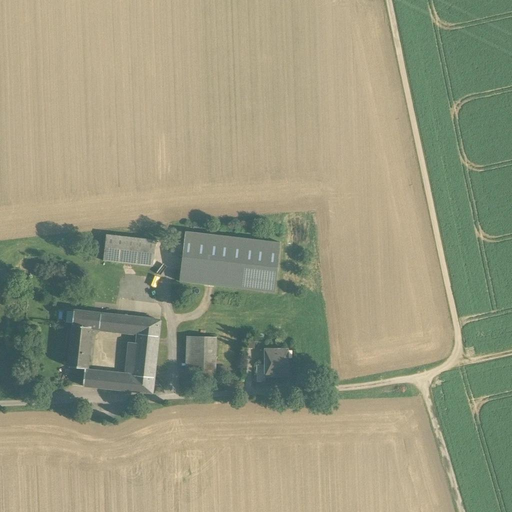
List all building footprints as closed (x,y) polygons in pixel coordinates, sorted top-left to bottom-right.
[(280,243),(185,232),(179,282),(274,293),(280,243)] [(155,241),(106,235),(103,261),(152,267),(155,241)] [(193,308),(183,308),(183,317),(193,317),(193,308)] [(160,320),(74,311),(73,326),(91,328),(138,333),(158,335),(160,320)] [(73,326),(72,326),(67,367),(86,369),(91,328),(73,326)] [(158,335),(138,333),(137,344),(134,367),(126,366),(125,376),(91,373),(90,387),(152,394),(158,335)] [(216,338),(192,337),(191,377),(215,377),(216,338)] [(137,344),(128,343),(126,366),(134,367),(137,344)] [(287,350),(266,350),(266,366),(265,366),(265,377),(287,377),(287,350)] [(91,373),(84,372),(83,386),(90,387),(91,373)]
